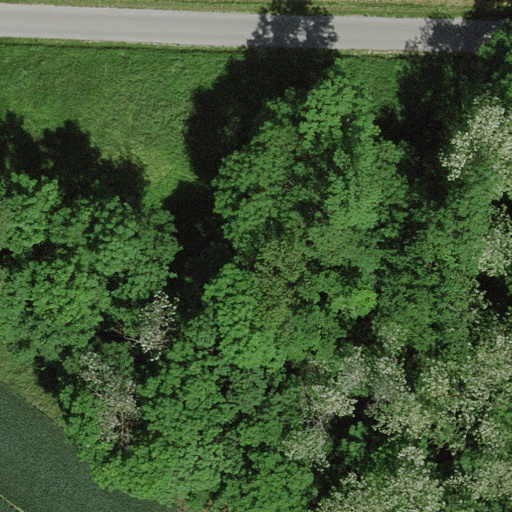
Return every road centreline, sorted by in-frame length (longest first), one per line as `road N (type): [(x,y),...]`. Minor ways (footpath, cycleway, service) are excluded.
road 1 (unclassified): [(511,39),(0,19)]
road 2 (track): [(238,511),(124,446),(0,348)]
